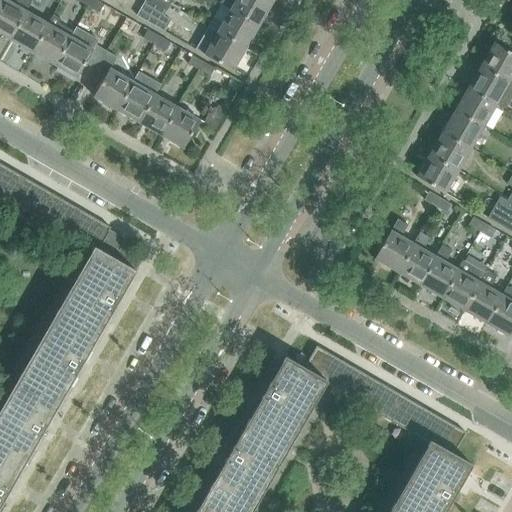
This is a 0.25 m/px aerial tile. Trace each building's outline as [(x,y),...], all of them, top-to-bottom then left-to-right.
[(30,0),(2,0),(0,4),(0,34),(9,40),(26,11),(32,1),(30,0)] [(94,0),(91,0),(87,7),(97,12),(102,4),(94,0)] [(146,0),(165,11),(170,0),(146,0)] [(263,0),(235,0),(230,10),(258,26),(271,4),(263,0)] [(135,16),(155,27),(162,16),(142,4),(135,16)] [(230,10),(217,32),(245,48),(258,26),(230,10)] [(48,24),(26,11),(9,40),(32,53),(48,24)] [(54,65),(70,37),(48,24),(32,53),(54,65)] [(146,30),(141,38),(152,45),(157,36),(146,30)] [(245,48),(217,32),(204,55),(232,71),(245,48)] [(157,36),(152,45),(163,51),(168,43),(157,36)] [(70,37),(54,65),(77,78),(84,66),(93,50),(92,50),(70,37)] [(511,53),(494,43),(481,66),(509,82),(511,76),(511,53)] [(92,50),(93,50),(84,66),(94,72),(106,51),(95,45),(92,50)] [(94,72),(104,78),(109,69),(110,69),(116,58),(106,51),(94,72)] [(201,62),(190,55),(185,64),(196,70),(201,62)] [(212,68),(201,62),(196,70),(207,77),(212,68)] [(481,66),(468,88),(496,104),(509,82),(481,66)] [(109,69),(104,78),(93,97),(116,110),(132,82),(110,69),(109,69)] [(116,110),(138,123),(155,95),(132,82),(116,110)] [(468,88),(455,110),(484,126),(496,104),(468,88)] [(138,123),(160,136),(177,107),(155,95),(138,123)] [(177,107),(160,136),(183,149),(199,120),(177,107)] [(455,110),(442,132),(471,148),(484,126),(455,110)] [(442,132),(430,154),(458,171),(471,148),(442,132)] [(458,171),(430,154),(416,177),(445,194),(458,171)] [(0,164),(0,194),(13,172),(0,164)] [(13,172),(0,194),(0,195),(31,214),(45,190),(13,172)] [(45,190),(31,214),(64,233),(77,209),(45,190)] [(424,200),(435,206),(440,198),(429,192),(424,200)] [(440,198),(435,206),(446,212),(451,205),(440,198)] [(488,218),(511,231),(511,217),(494,207),(488,218)] [(77,209),(64,233),(93,249),(94,248),(97,250),(109,230),(110,228),(77,209)] [(469,225),(480,231),(484,223),(473,217),(469,225)] [(408,225),(397,219),(390,231),(374,259),(397,272),(413,244),(401,237),(408,225)] [(484,223),(480,231),(491,238),(495,230),(484,223)] [(109,230),(97,250),(111,258),(122,237),(109,230)] [(430,238),(420,232),(413,244),(397,272),(419,285),(435,257),(423,249),(430,238)] [(452,251),(442,245),(435,257),(419,285),(441,298),(458,269),(457,269),(445,262),(452,251)] [(54,316),(96,341),(135,272),(111,258),(97,250),(94,248),(93,249),(93,250),(54,316)] [(457,269),(458,269),(441,298),(463,311),(480,282),(479,282),(484,273),(483,273),(464,262),(463,261),(462,260),(457,269)] [(480,282),(463,311),(486,323),(502,295),(489,288),(496,276),(486,270),(484,273),(479,282),(480,282)] [(502,295),(486,323),(509,337),(511,330),(511,289),(507,287),(502,295)] [(59,404),(95,341),(54,317),(17,380),(59,404)] [(316,346),(303,369),(326,382),(325,384),(340,392),(354,368),(316,346)] [(289,447),(325,384),(326,382),(284,358),(247,423),(289,447)] [(354,368),(340,392),(377,414),(391,389),(354,368)] [(0,453),(23,467),(59,404),(17,380),(0,410),(0,453)] [(391,389),(377,414),(414,435),(428,411),(391,389)] [(428,411),(414,435),(428,444),(429,442),(453,455),(465,433),(428,411)] [(254,507),(289,447),(247,423),(212,483),(254,507)] [(389,511),(390,511),(444,511),(471,466),(453,455),(429,442),(428,444),(389,511)] [(0,507),(22,468),(0,454),(0,507)] [(251,511),(254,507),(212,483),(195,511),(251,511)]
